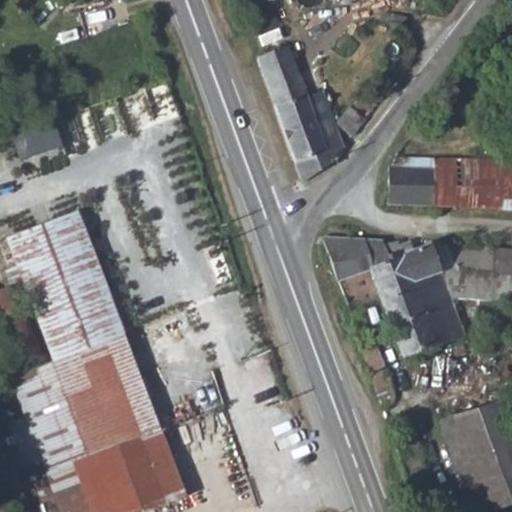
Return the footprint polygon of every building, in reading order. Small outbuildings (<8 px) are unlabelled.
[(256,58),(302,183),(330,164),(329,161),(343,149),(336,132),(320,138),(287,46),(256,58)] [(376,82),(367,93),(378,101),(379,101),(386,91),(376,82)] [(361,102),(360,102),(372,109),(378,101),(367,93),(361,102)] [(118,99),(9,126),(17,158),(126,130),(118,99)] [(335,125),(351,138),(373,109),(372,109),(360,102),(356,104),(352,110),(349,107),(335,125)] [(387,205),(511,212),(511,171),(391,166),(376,185),(376,195),(378,203),(387,205)] [(15,267),(131,511),(142,511),(184,496),(75,212),(5,239),(16,267),(15,267)] [(322,240),(337,282),(369,269),(381,301),(413,290),(414,294),(425,290),(421,279),(440,273),(454,273),(454,245),(430,245),(413,251),(409,243),(399,247),(398,242),(383,245),(381,240),(324,238),(322,240)] [(413,290),(381,301),(402,358),(463,336),(450,299),(511,301),(511,249),(490,247),(454,245),(454,273),(440,273),(421,279),(425,290),(414,294),(413,290)] [(18,282),(0,288),(0,319),(14,364),(41,355),(18,282)] [(371,345),(360,349),(374,390),(385,386),(371,345)] [(499,400),(435,421),(471,511),(490,511),(511,503),(511,422),(507,425),(499,400)] [(410,429),(390,434),(409,489),(428,482),(410,429)]
